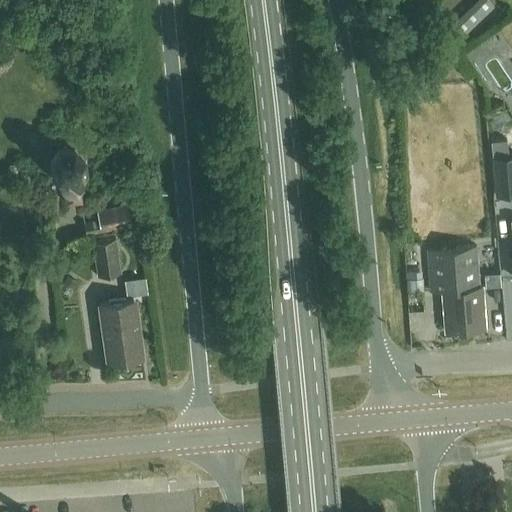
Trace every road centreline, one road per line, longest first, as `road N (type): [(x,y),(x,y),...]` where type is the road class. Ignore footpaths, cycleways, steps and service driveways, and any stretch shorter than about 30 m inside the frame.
road 1 (primary): [(313,511),(263,0)]
road 2 (primary): [(166,0),(203,392)]
road 3 (primary): [(377,369),(355,127),(334,0)]
road 4 (tertiary): [(0,458),(206,440)]
road 5 (unclassified): [(0,406),(203,392)]
road 6 (unclassified): [(0,498),(196,483)]
road 7 (secondary): [(229,438),(381,424)]
road 8 (unclassified): [(377,369),(511,359)]
